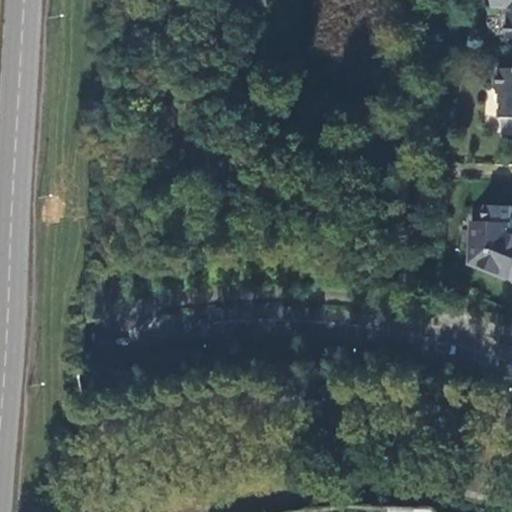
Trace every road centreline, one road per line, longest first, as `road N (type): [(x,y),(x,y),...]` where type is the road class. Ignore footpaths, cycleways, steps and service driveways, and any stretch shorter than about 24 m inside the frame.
road 1 (tertiary): [(0,359),(191,334),(295,330),(410,342),(511,372)]
road 2 (primary): [(20,0),(0,396)]
road 3 (track): [(196,511),(263,499),(427,492),(511,509)]
